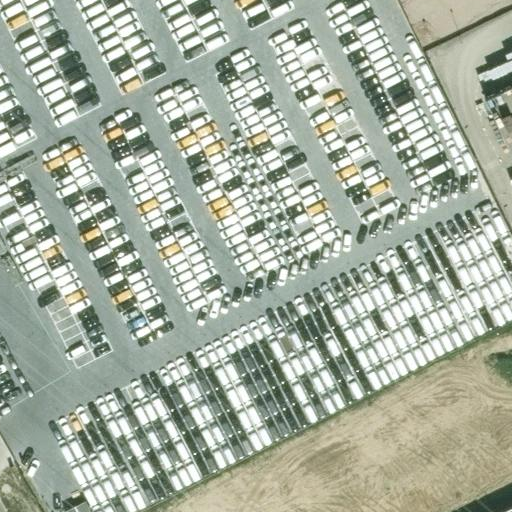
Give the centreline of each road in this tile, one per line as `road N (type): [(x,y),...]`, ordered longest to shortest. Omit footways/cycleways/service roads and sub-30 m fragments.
road 1 (unknown): [(0,287),(42,272),(160,511)]
road 2 (unknown): [(511,17),(463,47),(451,80),(457,109),(511,221)]
road 3 (unknown): [(0,325),(89,511)]
